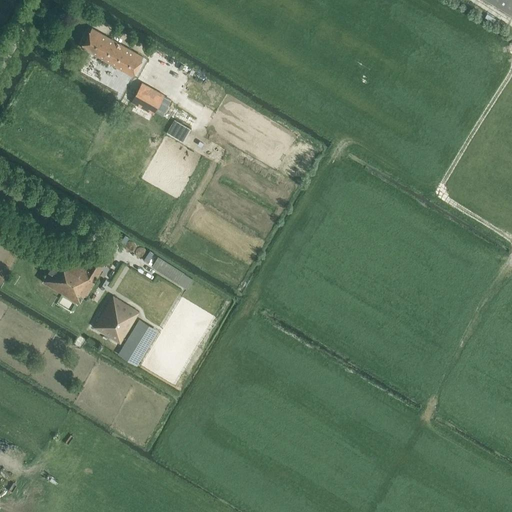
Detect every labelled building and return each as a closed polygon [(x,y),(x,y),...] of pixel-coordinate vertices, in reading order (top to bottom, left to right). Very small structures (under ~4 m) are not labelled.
[(511,0),(484,0),(511,16),(511,0)] [(133,75),(143,57),(92,28),(81,47),(133,75)] [(106,72),(99,77),(99,86),(107,90),(114,85),(114,76),(106,72)] [(153,115),(165,94),(142,82),(131,102),(153,115)] [(165,120),(174,104),(164,98),(155,115),(165,120)] [(87,296),(109,258),(86,244),(76,260),(60,250),(42,281),(79,303),(84,295),(87,296)] [(179,282),(184,273),(158,257),(152,265),(179,282)] [(121,343),(140,311),(113,295),(98,318),(100,319),(95,328),(121,343)] [(119,354),(137,365),(158,330),(140,319),(119,354)]
